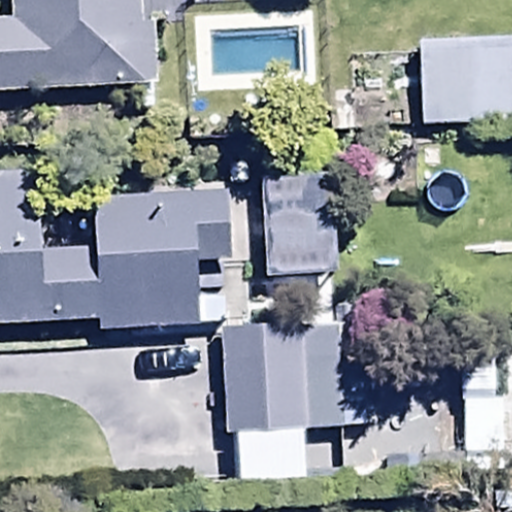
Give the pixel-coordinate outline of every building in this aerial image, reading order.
[(137,0),(0,0),(0,1),(8,1),(9,27),(0,27),(0,101),(158,100),(157,30),(138,30),(137,0)] [(511,49),(416,52),(418,137),(511,134),(511,49)] [(0,342),(193,339),(192,294),(223,294),(222,205),(86,208),(87,261),(33,262),(32,172),(0,172),(0,342)] [(337,336),(218,339),(220,447),(228,447),(229,498),(303,496),(301,441),(339,440),(337,336)] [(511,408),(460,407),(460,467),(510,468),(511,408)]
